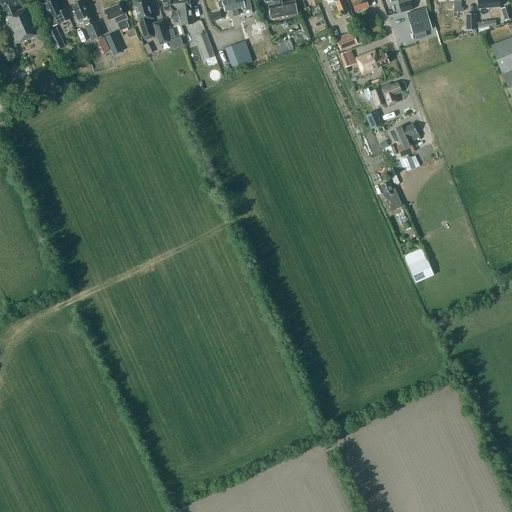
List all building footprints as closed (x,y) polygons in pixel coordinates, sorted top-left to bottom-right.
[(3,17),(15,44),(39,34),(27,7),(17,11),(15,7),(23,4),(20,0),(0,0),(0,1),(4,10),(7,16),(3,17)] [(61,11),(55,0),(53,0),(44,4),(47,10),(46,10),(53,26),(69,19),(65,9),(61,11)] [(169,40),(164,25),(163,20),(150,24),(149,20),(153,19),(152,13),(147,0),(134,0),(132,1),(135,10),(133,11),(133,13),(134,16),(135,17),(137,17),(138,17),(145,40),(154,37),(157,37),(159,44),(169,41),(169,40)] [(163,0),(165,12),(171,11),(172,17),(178,16),(177,15),(175,0),(163,0)] [(175,0),(177,15),(178,16),(180,25),(193,24),(191,9),(190,9),(188,0),(175,0)] [(238,15),(237,9),(245,8),(245,11),(251,9),(249,0),(244,1),(243,0),(222,0),(222,1),(219,2),(219,4),(219,5),(219,7),(220,8),(224,8),(224,12),(231,10),(233,16),(238,15)] [(269,6),(270,14),(271,19),(297,14),(295,2),(280,4),(279,0),(263,0),(264,1),(269,2),(270,5),(269,6)] [(326,0),(333,0),(340,15),(348,11),(342,0),(324,0),(325,1),(326,0)] [(356,0),(357,1),(351,3),(354,11),(368,6),(365,0),(356,0)] [(398,0),(401,13),(412,10),(410,2),(409,2),(407,0),(389,0),(390,2),(398,0)] [(453,0),(453,11),(462,12),(462,8),(460,8),(460,0),(453,0)] [(477,0),(478,9),(499,7),(498,0),(477,0)] [(83,23),(85,27),(91,41),(102,36),(96,22),(93,23),(87,8),(86,9),(82,2),(71,6),(74,11),(72,12),(77,23),(80,24),(83,23)] [(114,18),(120,31),(129,27),(126,20),(128,20),(125,13),(123,14),(119,4),(104,11),(108,20),(114,18)] [(511,18),(511,15),(509,6),(500,9),(504,21),(511,18)] [(406,14),(412,35),(431,29),(425,8),(406,14)] [(476,30),(476,14),(465,14),(465,30),(476,30)] [(262,20),(256,23),(261,32),(267,29),(262,20)] [(65,46),(56,28),(47,32),(56,50),(65,46)] [(123,51),(114,32),(105,36),(113,55),(123,51)] [(336,39),(340,51),(357,45),(353,32),(336,39)] [(214,56),(206,34),(196,37),(204,60),(214,56)] [(103,37),(97,40),(103,53),(109,51),(103,37)] [(501,72),(511,100),(511,37),(490,46),(501,72)] [(293,49),(289,40),(273,46),(277,55),(293,49)] [(226,49),(233,69),(250,63),(242,43),(226,49)] [(354,64),(349,51),(340,55),(345,67),(354,64)] [(355,58),(362,75),(381,68),(380,66),(388,63),(385,54),(377,57),(374,51),(355,58)] [(376,104),(383,101),(383,100),(386,99),(388,105),(396,102),(393,94),(400,91),(397,84),(390,86),(389,84),(382,87),(382,89),(379,91),(378,88),(371,91),(376,104)] [(357,92),(361,101),(371,97),(368,88),(357,92)] [(382,125),(376,111),(365,116),(371,130),(382,125)] [(418,136),(412,124),(403,128),(402,126),(394,130),(396,135),(391,137),(393,142),(398,140),(400,145),(396,146),(400,157),(414,151),(409,140),(418,136)] [(388,157),(396,154),(392,145),(385,148),(388,157)] [(415,168),(410,156),(402,159),(407,171),(415,168)] [(385,198),(387,197),(388,201),(397,198),(393,189),(390,182),(380,186),(385,198)] [(391,203),(394,210),(402,207),(399,200),(391,203)] [(426,258),(408,266),(415,283),(434,275),(426,258)]
